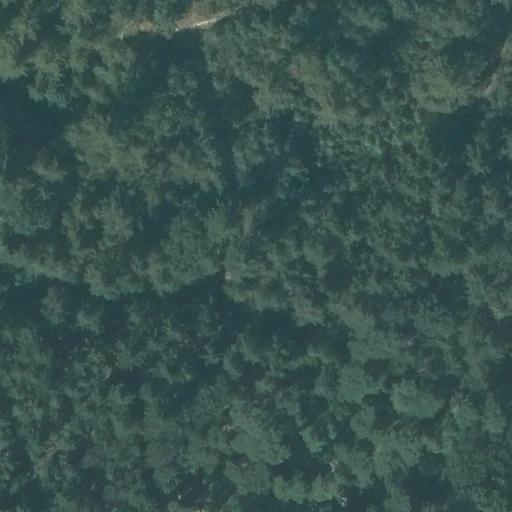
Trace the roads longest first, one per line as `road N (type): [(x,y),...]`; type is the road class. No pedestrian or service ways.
road 1 (track): [(226,511),(244,454),(418,277),(504,119),(484,0)]
road 2 (unknown): [(246,511),(249,402),(209,261),(219,189),(213,146),(186,113),(170,74),(187,0)]
road 3 (track): [(116,32),(0,64)]
